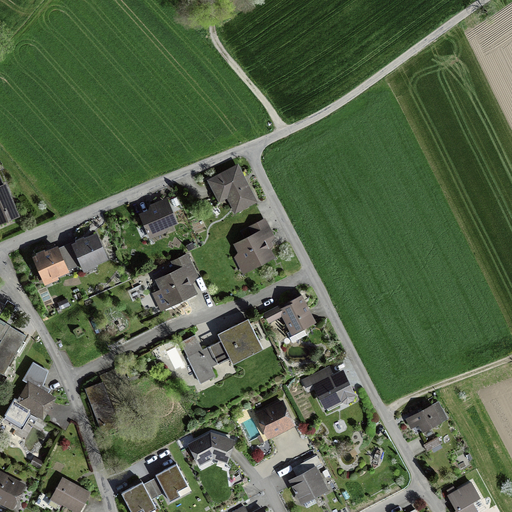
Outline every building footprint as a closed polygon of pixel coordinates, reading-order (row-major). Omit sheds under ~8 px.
[(253,200),(236,167),(210,180),(218,196),(226,192),(235,209),(253,200)] [(0,189),(0,224),(14,218),(0,189)] [(174,221),(167,205),(159,209),(152,206),(150,213),(142,216),(149,232),(157,229),(164,231),(166,225),(174,221)] [(249,268),(272,255),(261,233),(237,245),(249,268)] [(94,263),(106,259),(96,236),(75,244),(83,265),(91,262),(94,263)] [(44,280),(66,271),(57,248),(35,257),(44,280)] [(161,309),(195,293),(183,269),(159,281),(164,291),(155,295),(161,309)] [(316,324),(304,300),(297,304),(295,301),(292,301),(290,303),(290,305),(282,309),(293,331),(289,334),(293,343),(308,336),(305,329),(316,324)] [(7,330),(3,328),(4,327),(0,324),(0,312),(3,307),(0,305),(0,340),(0,341),(0,373),(6,377),(11,368),(8,367),(25,337),(9,327),(7,330)] [(262,343),(252,323),(243,328),(241,326),(230,331),(231,332),(232,331),(234,335),(204,350),(196,335),(181,342),(202,384),(217,376),(212,367),(262,343)] [(78,337),(84,334),(80,326),(74,330),(78,337)] [(352,398),(353,394),(342,372),(316,385),(326,405),(342,397),(343,400),(346,401),(352,398)] [(99,416),(96,410),(109,405),(106,398),(109,396),(103,382),(87,388),(104,432),(117,426),(111,411),(99,416)] [(54,399),(41,392),(41,391),(29,383),(20,397),(18,396),(16,400),(15,399),(4,417),(18,426),(29,409),(43,417),(54,399)] [(268,436),(293,423),(282,402),(258,414),(268,436)] [(436,413),(431,404),(408,417),(412,426),(420,422),(424,429),(447,416),(443,409),(436,413)] [(232,440),(213,435),(206,438),(205,437),(191,444),(200,462),(219,452),(227,455),(232,440)] [(427,448),(440,441),(437,435),(423,442),(427,448)] [(303,500),(325,488),(315,469),(321,465),(316,456),(301,464),(306,473),(292,480),(303,500)] [(180,495),(178,490),(188,485),(176,463),(156,474),(157,476),(150,480),(158,495),(165,492),(170,501),(180,495)] [(0,506),(9,511),(22,486),(0,475),(0,502),(1,502),(0,503),(0,506)] [(79,511),(89,493),(62,478),(47,505),(55,509),(60,501),(79,511)] [(158,495),(150,480),(143,483),(142,481),(121,492),(131,511),(136,511),(143,508),(144,511),(147,511),(156,508),(152,499),(158,495)] [(480,497),(472,482),(456,490),(454,486),(448,489),(450,493),(449,494),(457,509),(459,508),(460,511),(457,511),(477,511),(471,501),(480,497)]
